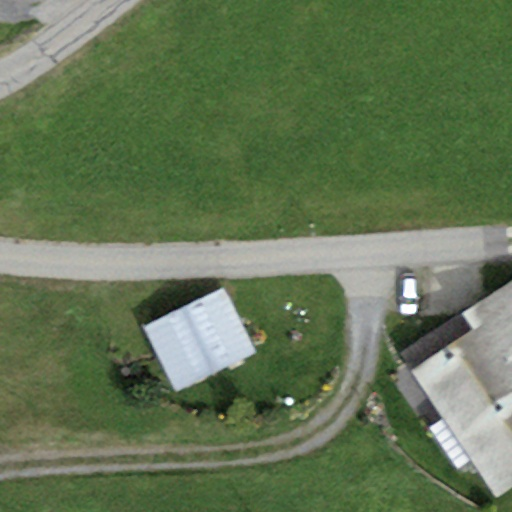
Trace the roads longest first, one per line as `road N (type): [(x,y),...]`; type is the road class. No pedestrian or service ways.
road 1 (track): [(364,253),(368,349),(352,393),(326,423),(293,442),(213,458),(0,467)]
road 2 (unclassified): [(0,256),(239,261),(511,241)]
road 3 (unclassified): [(111,0),(0,76)]
